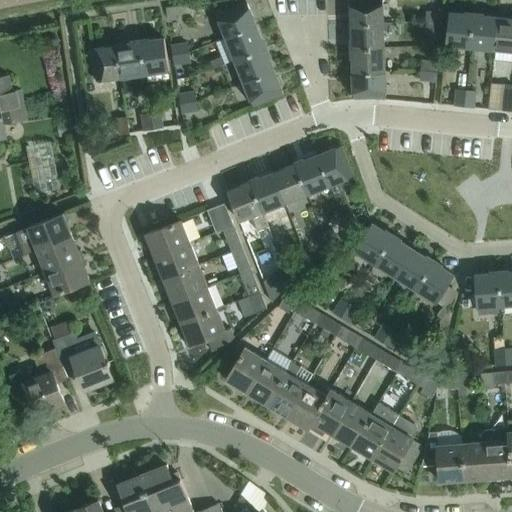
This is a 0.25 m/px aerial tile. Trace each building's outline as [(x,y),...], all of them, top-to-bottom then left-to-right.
[(350,0),(351,23),(383,22),(382,0),(350,0)] [(217,14),(226,37),(256,25),(247,2),(217,14)] [(426,11),(425,20),(441,22),(442,13),(426,11)] [(470,46),(473,14),(449,12),(446,44),(470,46)] [(494,49),(498,17),(473,14),(470,46),(494,49)] [(511,50),(511,18),(498,17),(494,49),(511,50)] [(441,22),(425,20),(424,31),(440,32),(441,22)] [(384,46),(383,22),(351,23),(352,48),(384,46)] [(265,47),(256,25),(226,37),(235,59),(265,47)] [(164,37),(140,41),(144,73),(169,69),(164,37)] [(144,73),(140,41),(116,45),(121,77),(144,73)] [(172,54),(188,52),(186,42),(171,44),(172,54)] [(121,77),(116,45),(91,48),(96,80),(121,77)] [(385,71),(384,46),(352,48),(353,72),(385,71)] [(274,70),(265,47),(235,59),(244,82),(274,70)] [(188,52),(172,54),(174,63),(189,61),(188,52)] [(421,60),(420,69),(436,70),(437,61),(421,60)] [(214,64),(198,69),(200,79),(217,75),(214,64)] [(436,70),(420,69),(419,79),(435,80),(436,70)] [(283,93),(274,70),(244,82),(253,104),(283,93)] [(386,95),(385,71),(353,72),(353,97),(386,95)] [(0,75),(0,107),(2,108),(5,121),(26,118),(20,89),(12,91),(8,74),(0,75)] [(464,106),(466,90),(456,89),(454,105),(464,106)] [(475,91),(466,90),(464,106),(474,107),(475,91)] [(180,103),(196,100),(194,91),(179,93),(180,103)] [(511,110),(511,94),(504,94),(502,109),(511,110)] [(197,110),(196,100),(180,103),(182,112),(197,110)] [(160,111),(150,112),(153,128),(162,127),(160,111)] [(153,128),(150,112),(141,114),(143,130),(153,128)] [(117,117),(119,133),(129,132),(127,116),(117,117)] [(341,145),(317,154),(329,184),(353,175),(341,145)] [(329,184),(317,154),(295,163),(307,193),(329,184)] [(307,193),(295,163),(273,172),(285,202),(307,193)] [(285,202),(273,172),(250,181),(263,211),(285,202)] [(263,211),(250,181),(227,190),(239,220),(251,215),(257,230),(268,225),(263,211)] [(207,209),(215,232),(223,229),(233,225),(225,202),(212,207),(207,209)] [(36,249),(36,250),(72,236),(66,221),(69,220),(66,211),(16,231),(25,254),(36,249)] [(350,212),(343,218),(352,229),(360,223),(350,212)] [(149,249),(152,258),(190,243),(181,219),(146,233),(152,248),(149,249)] [(376,263),(393,236),(371,222),(354,249),(376,263)] [(233,225),(223,229),(232,252),(242,248),(236,232),(233,225)] [(331,227),(323,233),(333,246),(341,240),(331,227)] [(333,246),(323,233),(316,239),(326,252),(333,246)] [(77,249),(72,236),(36,250),(45,271),(83,256),(80,248),(77,249)] [(396,276),(413,248),(393,236),(376,263),(396,276)] [(199,265),(190,243),(152,258),(155,264),(158,263),(164,279),(199,265)] [(232,252),(241,273),(251,269),(242,248),(232,252)] [(416,289),(434,261),(413,248),(396,276),(416,289)] [(86,264),(83,256),(45,271),(54,294),(89,280),(83,265),(86,264)] [(291,260),(284,265),(294,277),(301,271),(291,260)] [(454,274),(434,261),(416,289),(437,302),(454,274)] [(170,301),(207,286),(199,265),(164,279),(169,292),(166,293),(170,301)] [(294,277),(284,265),(276,271),(286,284),(294,277)] [(251,269),(241,273),(249,295),(260,291),(254,275),(251,269)] [(511,303),(511,271),(500,272),(502,304),(511,303)] [(502,304),(500,272),(474,274),(476,306),(502,304)] [(86,293),(82,285),(71,289),(75,298),(86,293)] [(216,309),(207,286),(170,301),(172,308),(175,307),(182,324),(216,309)] [(266,307),(260,291),(249,295),(256,311),(266,307)] [(295,310),(301,300),(287,292),(279,305),(290,312),(292,308),(295,310)] [(343,317),(351,304),(343,299),(335,312),(343,317)] [(301,300),(295,310),(315,322),(321,312),(301,300)] [(360,309),(351,304),(343,317),(351,322),(360,309)] [(224,330),(216,309),(182,324),(187,336),(184,337),(187,345),(207,338),(212,351),(226,345),(234,337),(230,327),(224,330)] [(341,324),(321,312),(315,322),(335,334),(341,324)] [(361,337),(341,324),(335,334),(356,346),(361,337)] [(385,342),(393,329),(385,324),(376,337),(385,342)] [(385,342),(393,347),(401,334),(393,329),(385,342)] [(53,340),(56,347),(63,365),(74,361),(84,386),(98,380),(99,383),(113,377),(108,365),(110,364),(108,360),(106,361),(100,345),(83,351),(75,331),(53,340)] [(356,346),(376,358),(378,355),(381,349),(361,337),(356,346)] [(244,394),(266,358),(245,346),(226,379),(239,387),(238,389),(244,394)] [(65,372),(63,365),(56,347),(33,356),(40,375),(25,381),(21,370),(9,375),(18,398),(29,394),(36,413),(64,402),(54,376),(65,372),(67,378),(68,378),(66,372),(65,372)] [(505,363),(504,347),(495,348),(496,364),(505,363)] [(381,349),(378,355),(376,358),(396,370),(401,362),(401,361),(381,349)] [(267,403),(286,370),(266,358),(244,394),(252,398),(253,395),(267,403)] [(401,361),(401,362),(396,370),(416,383),(422,373),(401,361)] [(284,417),(306,382),(295,376),(300,368),(291,362),(286,370),(267,403),(280,411),(278,414),(284,417)] [(505,381),(504,373),(504,371),(482,373),(483,383),(505,381)] [(421,390),(430,396),(438,383),(422,373),(416,383),(423,387),(421,390)] [(446,375),(446,387),(458,386),(457,374),(446,375)] [(458,386),(458,395),(466,395),(465,385),(469,385),(468,374),(457,374),(458,386)] [(327,395),(326,395),(306,382),(284,417),(292,422),(294,420),(308,428),(309,427),(308,427),(327,395)] [(330,435),(352,399),(331,387),(326,395),(327,395),(308,427),(309,427),(322,435),(324,432),(330,435)] [(352,445),(372,411),(352,399),(330,435),(337,440),(339,437),(352,445)] [(371,460),(392,424),(398,414),(377,402),(372,411),(352,445),(365,453),(364,456),(371,460)] [(393,470),(414,437),(417,430),(417,426),(398,414),(392,424),(371,460),(378,465),(380,462),(393,470)] [(464,479),(461,435),(450,431),(429,432),(421,465),(438,464),(440,481),(464,479)] [(487,477),(484,441),(462,442),(461,435),(464,479),(487,477)] [(511,466),(509,439),(484,441),(487,477),(511,474),(511,466)] [(166,464),(137,475),(144,492),(147,491),(156,510),(171,504),(174,511),(184,511),(192,509),(178,473),(171,475),(166,464)] [(151,511),(156,510),(147,491),(144,492),(137,475),(118,483),(128,510),(123,511),(151,511)] [(103,511),(98,499),(75,509),(76,511),(103,511)] [(192,511),(221,511),(217,502),(192,511)]
